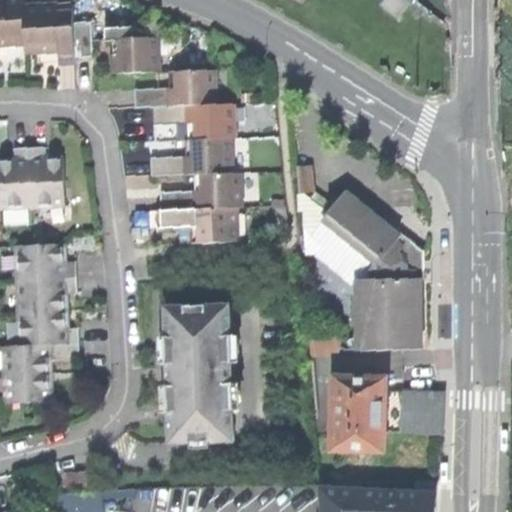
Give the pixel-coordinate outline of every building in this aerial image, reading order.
[(22,0),(0,0),(0,40),(2,40),(23,40),(23,2),(22,0)] [(412,3),(408,0),(385,0),(382,5),(397,19),(412,3)] [(73,1),(23,2),(23,40),(24,49),(41,49),(41,40),(47,40),(58,40),(58,62),(74,61),(74,54),(73,19),(73,1)] [(94,18),(73,19),(74,54),(94,54),(94,18)] [(111,25),(111,35),(157,34),(133,24),(111,25)] [(112,60),(113,69),(158,67),(157,34),(111,35),(112,60)] [(217,66),(176,67),(176,83),(170,83),(135,84),(135,104),(153,103),(193,102),(218,101),(217,66)] [(235,101),(218,101),(193,102),(193,119),(194,135),(232,134),(236,134),(235,101)] [(186,120),(193,119),(193,102),(153,103),(153,121),(186,120)] [(233,169),(232,134),(194,135),(190,135),(191,153),(184,153),(151,154),(151,171),(196,170),(202,170),(233,169)] [(15,159),(0,159),(0,191),(1,208),(65,206),(64,157),(47,158),(46,147),(15,148),(15,159)] [(304,192),(314,192),(313,166),(299,167),(300,192),(304,192)] [(243,169),(233,169),(202,170),(202,187),(196,187),(160,188),(161,206),(239,204),(244,204),(243,169)] [(347,191),(330,212),(304,192),(300,192),(301,205),(305,209),(305,226),(325,241),(317,252),(358,283),(358,350),(422,349),(421,310),(421,279),(425,279),(425,268),(420,268),(420,253),(409,243),(412,240),(402,232),(400,235),(347,191)] [(240,239),(239,204),(161,206),(156,207),(156,225),(197,224),(205,224),(205,240),(240,239)] [(197,240),(205,240),(205,224),(197,224),(197,233),(197,240)] [(413,238),(412,240),(409,243),(420,253),(420,268),(425,268),(425,250),(413,238)] [(20,345),(80,343),(79,327),(68,327),(67,292),(78,292),(77,260),(66,260),(66,243),(17,245),(20,345)] [(230,305),(167,307),(168,338),(170,338),(173,412),(170,412),(171,443),(211,442),(234,442),(234,423),(232,424),(231,380),(229,380),(228,366),(230,366),(229,323),(230,323),(230,305)] [(315,333),(317,358),(332,356),(330,332),(315,333)] [(80,343),(20,345),(4,346),(6,402),(53,400),(51,359),(80,359),(80,343)] [(384,377),(333,377),(333,451),(384,452),(384,432),(384,391),(384,377)] [(403,391),(384,391),(384,432),(403,432),(403,391)] [(446,391),(403,391),(403,432),(446,432),(446,415),(446,391)] [(65,468),(66,483),(90,481),(89,466),(65,468)] [(418,480),(417,492),(438,492),(438,481),(418,480)] [(192,511),(201,511),(217,511),(221,488),(196,484),(192,511)] [(325,511),(436,511),(437,511),(438,492),(417,492),(324,488),(325,511)] [(58,492),(59,511),(107,511),(105,489),(58,492)]
